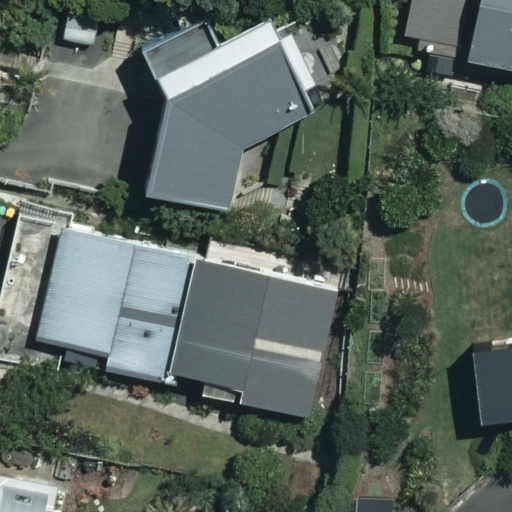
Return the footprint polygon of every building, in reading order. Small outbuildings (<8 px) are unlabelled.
[(511,0),(472,0),(464,44),(511,53),(511,0)] [(314,80),(281,4),(146,61),(138,158),(213,176),(229,116),(314,80)] [(337,278),(61,219),(38,329),(65,335),(62,349),(163,371),(166,359),(207,368),(204,383),(309,406),(337,278)] [(511,327),(469,333),(478,406),(511,401),(511,327)] [(54,511),(63,481),(0,463),(0,511),(54,511)]
